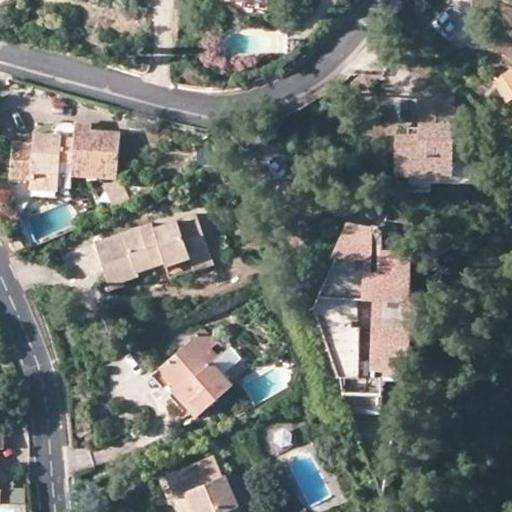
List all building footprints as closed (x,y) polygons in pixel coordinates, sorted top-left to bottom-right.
[(511,58),(498,68),(511,89),(511,58)] [(511,90),(511,89),(498,68),(490,73),(505,95),(511,90)] [(415,90),(416,121),(416,129),(406,129),(393,129),(394,169),(408,169),(451,168),(450,115),(449,97),(440,98),(440,89),(415,90)] [(470,115),(450,115),(451,168),(408,169),(408,184),(430,184),(430,175),(458,174),(458,146),(471,146),(470,115)] [(31,138),(10,136),(7,174),(28,175),(27,184),(54,186),(56,159),(71,160),(70,172),(113,175),(116,127),(89,125),(89,118),(73,117),(71,133),(58,132),(59,129),(32,127),(31,138)] [(416,129),(416,121),(405,121),(406,129),(416,129)] [(124,198),(123,178),(100,179),(101,200),(124,198)] [(164,257),(165,261),(207,247),(194,207),(152,221),(150,217),(93,237),(108,280),(136,271),(135,267),(164,257)] [(379,241),(380,217),(342,215),(323,262),(307,274),(308,297),(349,404),(383,404),(383,382),(402,382),(406,359),(409,243),(379,241)] [(211,258),(207,247),(165,261),(169,272),(211,258)] [(204,326),(192,337),(201,347),(214,337),(204,326)] [(233,383),(206,352),(201,347),(192,337),(160,367),(174,384),(170,388),(196,416),(233,383)] [(174,384),(160,367),(151,376),(166,392),(170,388),(174,384)] [(166,476),(176,498),(185,494),(192,511),(242,511),(227,474),(223,476),(214,455),(166,476)] [(181,511),(192,511),(185,494),(176,498),(181,511)]
